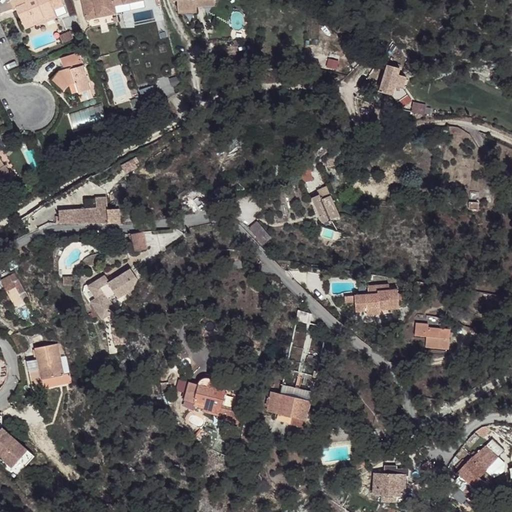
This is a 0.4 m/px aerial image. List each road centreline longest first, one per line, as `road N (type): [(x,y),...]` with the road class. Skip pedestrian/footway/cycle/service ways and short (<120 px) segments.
road 1 (residential): [(0,255),(42,232),(221,218),(387,366),(428,452),(444,455),(481,421),(511,421)]
road 2 (residential): [(0,227),(196,111),(193,54)]
road 3 (unknown): [(244,236),(191,328),(239,374),(240,409)]
